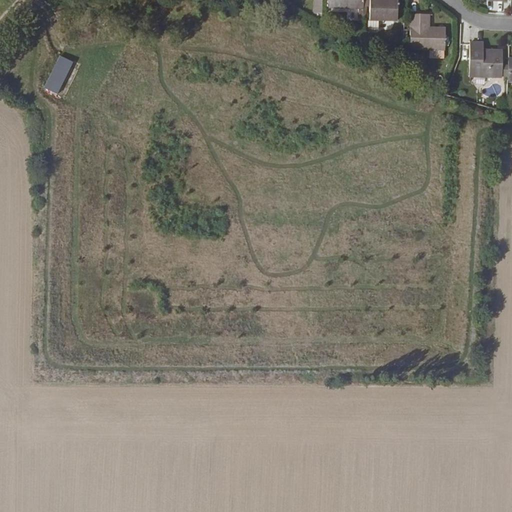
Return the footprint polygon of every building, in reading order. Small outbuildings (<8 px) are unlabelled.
[(323,0),(314,0),(314,12),(322,12),(323,0)] [(371,0),(371,16),(397,17),(397,0),(371,0)] [(430,10),(412,10),(411,45),(434,46),(446,46),(447,24),(429,23),(430,10)] [(469,72),(501,73),(501,70),(507,71),(508,62),(502,62),(502,46),(482,46),(478,46),(479,38),(470,38),(469,72)] [(445,54),(446,46),(434,46),(433,53),(445,54)] [(80,66),(59,58),(45,92),(64,101),(80,66)]
